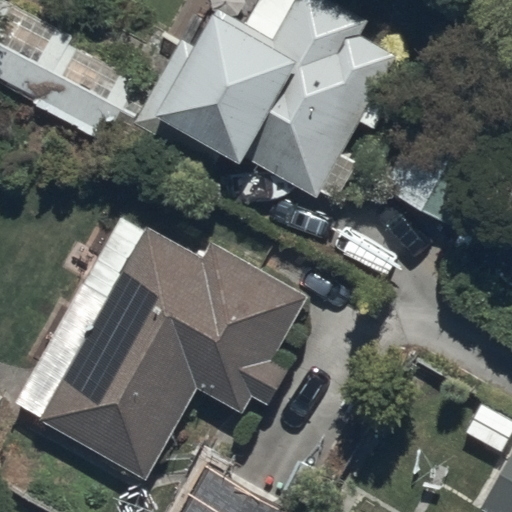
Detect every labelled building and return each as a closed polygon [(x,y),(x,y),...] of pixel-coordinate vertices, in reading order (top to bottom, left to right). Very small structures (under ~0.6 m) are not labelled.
[(187,42),(160,91),(0,2),(0,77),(150,160),(152,156),(203,184),(211,168),(219,172),(227,158),(248,169),(254,159),(339,207),(361,168),(346,159),(365,125),(377,132),(393,103),(379,95),(399,58),(365,39),(372,23),(329,0),(261,0),(247,26),(222,12),(201,50),(187,42)] [(425,123),(387,186),(468,237),(507,174),(425,123)] [(127,220),(20,403),(150,481),(202,391),(246,416),(255,401),(272,410),(295,371),(278,361),(313,299),(216,243),(206,261),(151,230),(149,233),(127,220)] [(511,511),(511,458),(486,509),(491,511),(511,511)] [(295,511),(213,466),(186,511),(295,511)]
